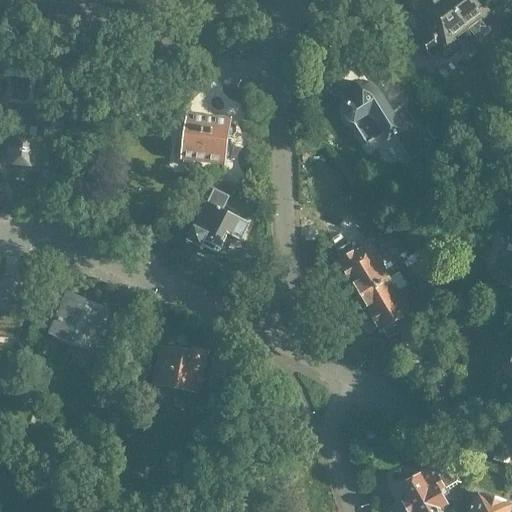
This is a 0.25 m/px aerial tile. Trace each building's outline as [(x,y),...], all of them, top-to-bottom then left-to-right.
[(470,29),(447,0),(425,0),(425,1),(427,4),(420,10),(427,19),(422,22),(428,30),(415,40),(430,60),(437,54),(442,60),(447,61),(460,51),(461,45),(457,39),(470,29)] [(447,0),(470,29),(478,40),(488,32),(487,26),(482,20),(508,0),(447,0)] [(38,93),(50,94),(53,71),(41,69),(38,93)] [(141,84),(154,88),(156,79),(144,75),(141,84)] [(400,101),(389,107),(381,94),(375,88),(366,83),(355,81),(357,100),(352,101),(349,102),(345,105),(344,108),(344,112),(345,116),(348,118),(354,122),(367,143),(383,134),(388,142),(396,137),(402,146),(413,139),(416,145),(431,135),(421,120),(427,117),(415,99),(403,106),(400,101)] [(183,158),(184,158),(183,165),(194,167),(195,159),(224,163),(225,159),(229,157),(230,149),(226,146),(227,139),(232,137),(233,129),(229,126),(229,122),(188,117),(183,158)] [(2,164),(52,169),(54,150),(43,149),(45,139),(5,135),(2,164)] [(180,204),(191,210),(196,200),(197,200),(207,181),(194,174),(185,194),(180,204)] [(215,190),(226,196),(231,186),(212,177),(208,186),(215,190)] [(226,196),(215,190),(196,229),(195,228),(188,242),(201,249),(203,246),(222,256),(231,237),(240,241),(248,224),(219,210),(226,196)] [(191,210),(180,204),(166,232),(177,237),(191,210)] [(395,239),(404,253),(416,246),(405,226),(375,220),(371,232),(395,239)] [(349,295),(353,302),(390,280),(369,244),(354,253),(348,244),(336,252),(341,261),(339,262),(354,286),(350,288),(349,295)] [(421,279),(424,283),(431,278),(419,260),(408,268),(417,281),(421,279)] [(0,336),(14,338),(19,281),(0,279),(0,336)] [(390,280),(353,302),(357,309),(364,311),(367,309),(381,332),(384,331),(389,339),(402,332),(396,323),(411,314),(409,311),(423,302),(412,284),(398,292),(390,280)] [(82,368),(101,376),(112,349),(95,342),(107,312),(70,296),(53,337),(88,352),(82,368)] [(205,368),(206,369),(210,353),(194,350),(194,352),(176,349),(176,351),(162,348),(154,386),(200,395),(205,368)] [(201,401),(197,420),(209,422),(213,404),(201,401)] [(449,509),(443,499),(456,502),(460,483),(459,482),(460,478),(439,473),(435,468),(430,472),(429,470),(418,476),(418,478),(404,487),(410,499),(402,504),(406,511),(447,511),(448,510),(449,509)] [(471,511),(510,511),(511,508),(511,505),(478,494),(471,511)]
